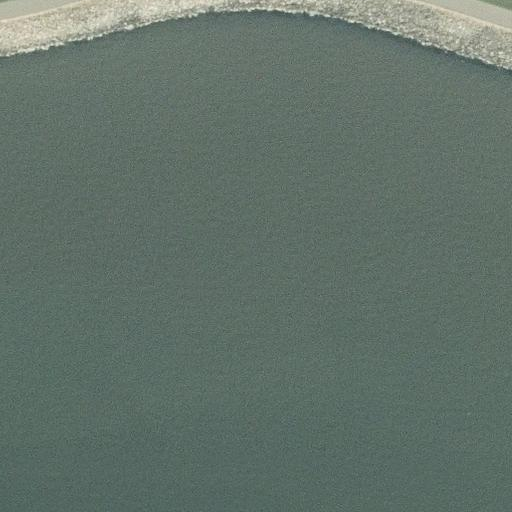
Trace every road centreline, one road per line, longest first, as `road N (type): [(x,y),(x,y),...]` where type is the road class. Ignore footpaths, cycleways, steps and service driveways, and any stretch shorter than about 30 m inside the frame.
road 1 (unclassified): [(0,27),(136,0)]
road 2 (unclassified): [(387,0),(511,38)]
